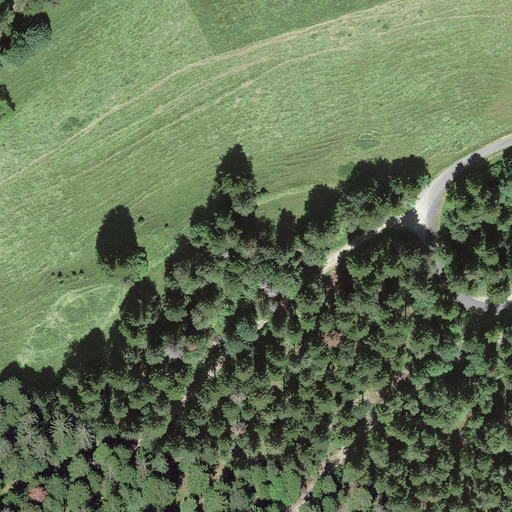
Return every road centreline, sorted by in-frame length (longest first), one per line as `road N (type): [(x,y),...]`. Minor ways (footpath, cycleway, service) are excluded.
road 1 (track): [(435,190),(322,265),(135,449),(4,511)]
road 2 (unclassified): [(511,143),(453,172),(435,190),(430,211),(432,258),(446,285),(476,306),(511,305)]
